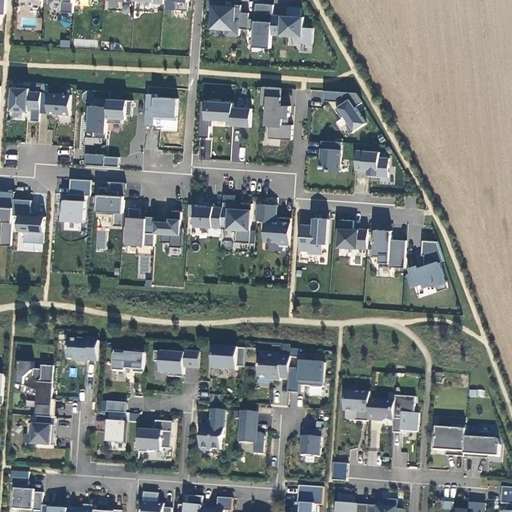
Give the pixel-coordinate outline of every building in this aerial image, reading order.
[(73,13),(74,0),(53,0),(61,1),(61,12),(73,13)] [(253,47),(271,48),(274,5),(256,4),(255,19),(255,30),(253,47)] [(241,13),(240,29),(248,29),(249,19),(249,13),(241,13)] [(290,116),(291,106),(282,105),(279,105),(281,88),(263,87),(262,105),(268,105),(267,124),(271,124),(270,138),(292,140),(293,125),(287,125),(287,116),(290,116)] [(340,106),(336,109),(342,118),(345,116),(350,122),(346,125),(352,133),(367,123),(356,107),(362,103),(355,93),(325,91),(325,101),(341,102),(343,102),(343,105),(340,106)] [(50,93),(49,114),(71,115),(72,95),(50,93)] [(155,125),(155,119),(177,120),(179,98),(157,97),(157,94),(148,94),(145,124),(155,125)] [(133,115),(134,101),(110,99),(109,104),(108,123),(123,124),(123,119),(127,119),(127,115),(133,115)] [(234,107),(235,103),(202,101),(200,137),(209,138),(211,119),(233,120),(234,107)] [(108,124),(108,123),(109,104),(99,104),(99,106),(91,106),(90,120),(87,120),(86,131),(94,131),(94,138),(107,138),(108,124)] [(234,107),(233,120),(233,126),(251,127),(253,109),(234,107)] [(210,159),(212,140),(203,139),(202,159),(210,159)] [(342,142),(322,141),(320,171),(340,172),(342,142)] [(380,157),(380,151),(354,150),(353,175),(387,177),(388,157),(380,157)] [(106,156),(106,155),(87,154),(86,165),(105,166),(106,156)] [(105,166),(120,167),(121,157),(106,156),(105,166)] [(92,196),(93,180),(72,179),(71,194),(68,194),(68,199),(68,202),(66,202),(65,207),(62,207),(61,220),(85,222),(87,195),(92,196)] [(114,226),(123,226),(126,183),(112,181),(111,190),(108,190),(108,187),(107,187),(100,187),(98,213),(115,215),(114,226)] [(0,206),(15,207),(15,199),(16,191),(0,190),(0,193),(0,197),(0,198),(0,201),(0,206)] [(236,195),(225,194),(224,207),(222,224),(228,225),(228,229),(237,230),(236,242),(255,243),(256,230),(251,230),(253,204),(241,203),(241,207),(235,206),(236,195)] [(1,245),(12,245),(14,215),(15,207),(0,206),(0,201),(0,198),(0,197),(0,218),(3,219),(1,245)] [(32,216),(32,213),(33,200),(15,199),(15,207),(14,215),(21,215),(20,230),(26,230),(25,242),(45,243),(47,217),(40,216),(32,216)] [(206,205),(201,205),(190,204),(189,216),(196,217),(196,227),(222,228),(222,224),(224,207),(215,206),(215,204),(206,203),(206,205)] [(280,245),(290,245),(292,218),(280,217),(279,221),(275,221),(275,218),(277,218),(278,205),(258,204),(257,220),(264,221),(263,230),(265,230),(265,241),(277,242),(280,245)] [(157,217),(156,232),(163,233),(162,242),(171,242),(171,247),(182,248),(184,228),(181,228),(182,211),(172,211),(171,222),(165,222),(166,218),(157,217)] [(339,247),(367,249),(369,229),(359,228),(359,230),(353,229),(354,221),(340,220),(339,247)] [(327,249),(329,224),(314,223),(314,230),(301,229),(299,256),(308,256),(308,259),(322,260),(323,249),(327,249)] [(96,249),(106,250),(107,231),(96,230),(96,249)] [(380,266),(405,268),(407,240),(392,239),(392,234),(385,233),(386,230),(376,230),(374,255),(380,256),(380,266)] [(445,261),(438,241),(423,240),(422,255),(425,255),(425,264),(426,266),(420,268),(419,266),(410,268),(412,274),(410,274),(413,286),(424,283),(425,287),(435,283),(436,286),(446,283),(440,262),(445,261)] [(448,288),(446,283),(436,286),(438,292),(448,288)] [(99,341),(70,339),(68,359),(80,360),(80,361),(89,361),(89,360),(98,361),(99,341)] [(247,348),(215,346),(214,368),(238,370),(238,366),(245,367),(247,348)] [(145,373),(146,352),(136,351),(135,353),(116,352),(114,371),(127,372),(127,370),(134,370),(134,372),(145,373)] [(200,368),(201,352),(186,351),(186,353),(155,351),(155,361),(162,361),(161,373),(170,373),(169,376),(180,377),(181,374),(185,374),(185,368),(200,368)] [(291,356),(273,355),(273,358),(261,357),(259,377),(271,377),(271,380),(281,381),(281,378),(290,379),(290,368),(291,356)] [(298,372),(299,368),(290,368),(290,379),(289,392),(300,393),(301,385),(324,387),(326,363),(302,361),(301,372),(298,372)] [(20,362),(19,385),(26,386),(38,390),(36,416),(38,416),(52,417),(53,400),(54,383),(39,382),(34,378),(35,363),(20,362)] [(320,395),(320,387),(312,386),(312,395),(320,395)] [(371,399),(371,392),(347,390),(345,410),(357,411),(357,420),(369,421),(369,420),(371,399)] [(416,397),(396,396),(396,401),(395,420),(394,432),(402,433),(402,431),(419,432),(420,413),(415,413),(416,397)] [(396,401),(371,399),(369,420),(377,421),(377,419),(395,420),(396,401)] [(127,413),(128,403),(109,402),(108,412),(110,412),(125,413),(127,413)] [(225,437),(227,410),(212,409),(211,427),(201,426),(201,437),(202,437),(201,448),(203,450),(212,451),(212,449),(222,450),(223,439),(225,437)] [(240,443),(258,444),(259,430),(256,430),(257,412),(242,411),(240,443)] [(125,413),(110,412),(108,442),(126,443),(127,422),(124,422),(125,413)] [(55,446),(57,418),(52,417),(38,416),(37,424),(30,424),(29,434),(34,434),(33,445),(55,446)] [(59,419),(58,437),(71,437),(71,420),(59,419)] [(156,430),(141,430),(140,452),(149,453),(149,450),(163,451),(163,448),(172,449),(174,422),(157,420),(156,430)] [(453,428),(437,427),(435,450),(447,450),(446,455),(465,456),(466,431),(467,426),(453,425),(453,428)] [(323,429),(304,428),(302,456),(321,457),(323,429)] [(466,431),(465,456),(489,458),(489,456),(500,456),(500,445),(498,439),(490,438),(491,433),(466,431)] [(334,463),(333,480),(348,481),(349,463),(334,463)] [(13,471),(12,484),(16,484),(16,489),(14,489),(14,499),(15,499),(15,509),(22,510),(21,511),(34,511),(35,511),(43,511),(43,506),(44,492),(36,492),(36,490),(28,489),(28,485),(29,485),(30,472),(13,471)] [(295,511),(315,511),(316,504),(324,505),(325,487),(300,485),(299,503),(296,502),(296,508),(295,511)] [(511,511),(511,487),(503,487),(502,503),(508,504),(507,511),(503,511),(511,511)] [(165,504),(158,503),(159,493),(144,492),(142,511),(172,511),(173,508),(165,508),(165,504)] [(202,511),(204,496),(189,495),(189,505),(180,505),(179,511),(202,511)] [(368,511),(369,505),(354,504),(355,497),(340,496),(338,511),(368,511)] [(225,511),(226,511),(233,511),(234,498),(219,497),(218,510),(203,509),(203,511),(225,511)] [(369,505),(368,511),(403,511),(404,509),(398,509),(399,499),(385,499),(384,506),(369,505)] [(442,508),(452,509),(452,502),(443,501),(442,508)]
